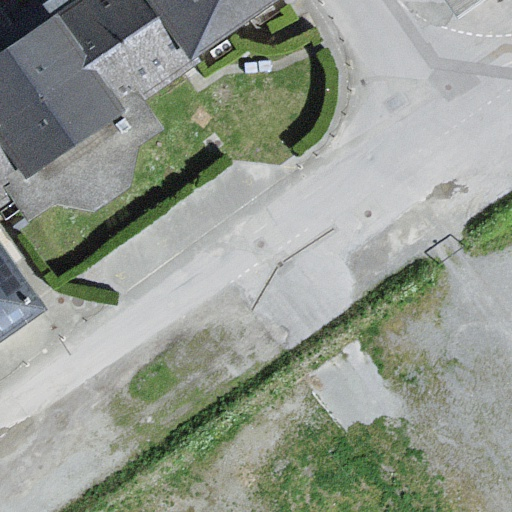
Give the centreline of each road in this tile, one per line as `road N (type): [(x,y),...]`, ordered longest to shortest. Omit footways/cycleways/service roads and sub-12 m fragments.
road 1 (residential): [(0,412),(441,121)]
road 2 (residential): [(359,0),(441,121)]
